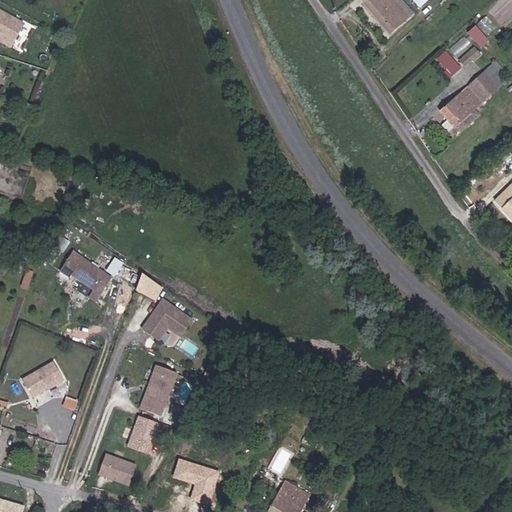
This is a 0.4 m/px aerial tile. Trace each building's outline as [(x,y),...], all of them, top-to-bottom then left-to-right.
[(381,0),(397,28),(418,16),(408,0),(381,0)] [(408,0),(418,16),(424,12),(417,0),(408,0)] [(0,31),(3,33),(7,26),(15,31),(22,18),(0,5),(0,31)] [(481,46),(489,38),(475,24),(467,32),(481,46)] [(3,33),(0,31),(0,35),(10,41),(15,31),(7,26),(3,33)] [(468,66),(484,52),(468,34),(451,48),(468,66)] [(452,76),(463,66),(448,49),(436,59),(452,76)] [(494,60),(441,110),(457,126),(509,77),(494,60)] [(511,181),(491,203),(511,222),(511,181)] [(104,267),(64,242),(52,260),(62,266),(65,263),(86,277),(84,280),(93,285),(104,267)] [(115,274),(124,261),(116,257),(108,269),(115,274)] [(31,287),(34,270),(27,269),(24,286),(31,287)] [(132,317),(150,329),(158,316),(172,324),(183,307),(153,286),(132,317)] [(69,378),(59,361),(28,377),(37,395),(69,378)] [(181,370),(160,362),(144,406),(164,414),(181,370)] [(163,421),(142,414),(132,445),(152,453),(163,421)] [(140,465),(109,454),(102,475),(133,485),(140,465)] [(178,457),(172,478),(195,486),(191,499),(210,505),(222,472),(178,457)] [(286,480),(269,510),(274,511),(301,511),(312,494),(286,480)] [(29,511),(32,504),(3,496),(0,505),(0,511),(29,511)]
